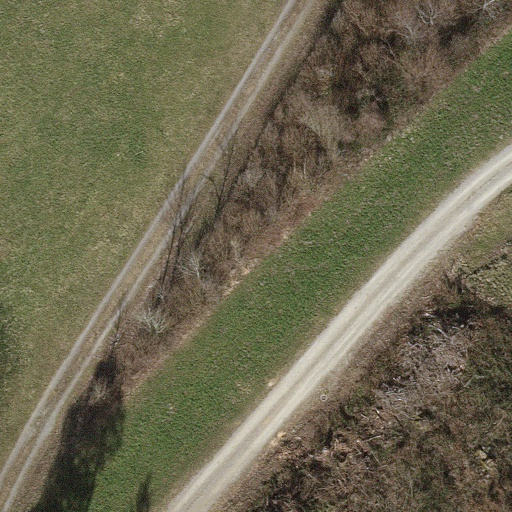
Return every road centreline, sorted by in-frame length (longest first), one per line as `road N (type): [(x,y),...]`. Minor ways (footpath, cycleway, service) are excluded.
road 1 (track): [(2,511),(309,0)]
road 2 (track): [(511,164),(439,233),(198,511)]
